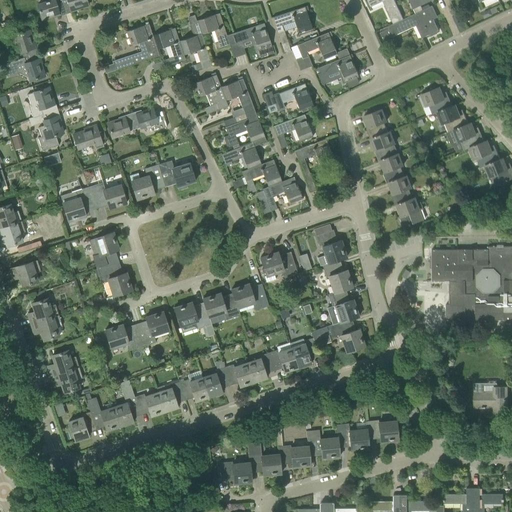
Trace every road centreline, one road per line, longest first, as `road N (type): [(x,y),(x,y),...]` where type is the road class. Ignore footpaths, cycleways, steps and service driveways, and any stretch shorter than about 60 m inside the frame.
road 1 (residential): [(65,469),(390,361)]
road 2 (residential): [(344,104),(303,79),(245,67),(165,80)]
road 3 (residential): [(264,511),(274,497),(433,455)]
road 4 (residential): [(151,300),(128,226),(226,191)]
road 5 (residential): [(65,469),(0,300)]
road 6 (residential): [(390,361),(357,193)]
road 7 (unknown): [(247,86),(304,217)]
road 8 (residential): [(226,191),(165,80)]
road 9 (residential): [(151,300),(222,275),(252,240)]
